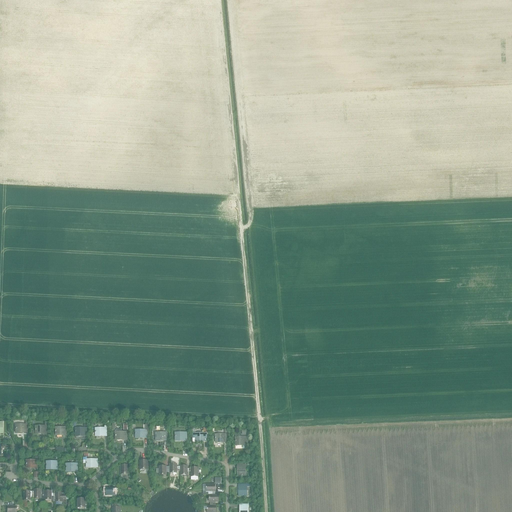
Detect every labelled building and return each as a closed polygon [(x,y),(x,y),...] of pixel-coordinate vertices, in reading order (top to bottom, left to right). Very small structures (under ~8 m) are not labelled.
[(16,425),(16,433),(27,433),(27,425),(28,425),(28,421),(26,421),(26,425),(16,425)] [(36,426),(36,434),(47,434),(47,426),(36,426)] [(76,428),(76,436),(87,436),(87,428),(76,428)] [(96,428),(96,436),(107,436),(107,428),(96,428)] [(136,430),(136,438),(147,438),(147,430),(136,430)] [(116,432),(116,440),(127,440),(127,432),(116,432)] [(156,433),(156,441),(167,441),(167,433),(156,433)] [(176,433),(176,441),(187,441),(187,433),(176,433)] [(195,434),(196,442),(207,441),(207,433),(195,434)] [(215,434),(216,442),(227,442),(227,434),(215,434)] [(235,437),(236,445),(246,445),(246,437),(235,437)] [(97,459),(87,459),(87,457),(83,457),(83,460),(86,460),(86,467),(97,467),(97,459)] [(46,462),(46,469),(57,469),(57,461),(46,462)] [(66,464),(66,472),(77,472),(77,464),(66,464)] [(180,472),(180,467),(177,467),(177,464),(170,464),(170,467),(170,473),(177,473),(177,472),(180,472)] [(170,473),(170,467),(166,467),(166,466),(159,466),(159,468),(156,468),(156,474),(159,474),(159,475),(166,475),(166,473),(170,473)] [(191,472),(191,469),(187,469),(187,466),(180,466),(180,467),(180,472),(180,475),(187,475),(187,472),(191,472)] [(191,468),(191,469),(191,472),(191,476),(198,476),(198,473),(202,473),(202,470),(198,470),(198,468),(191,468)] [(238,484),(238,495),(247,495),(246,486),(246,484),(238,484)] [(44,500),(44,491),(44,490),(41,490),(41,489),(34,489),(34,498),(42,498),(42,500),(44,500)] [(31,492),(30,492),(30,491),(23,491),(23,500),(30,500),(30,498),(31,498),(33,498),(33,492),(31,492)] [(55,493),(55,502),(62,502),(62,500),(66,500),(66,493),(55,493)]
